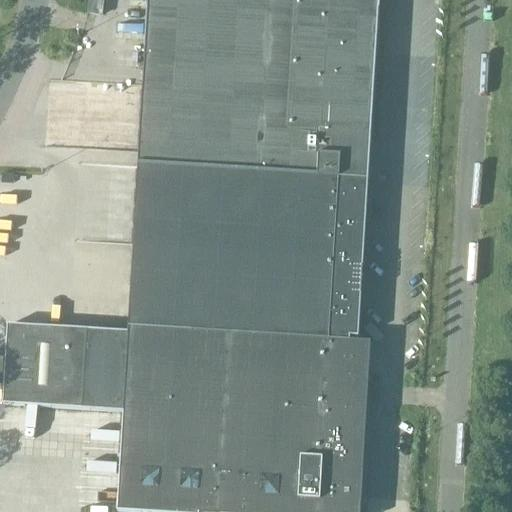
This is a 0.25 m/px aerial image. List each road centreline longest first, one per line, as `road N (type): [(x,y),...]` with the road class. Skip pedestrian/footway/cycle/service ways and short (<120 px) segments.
road 1 (unclassified): [(447,511),(476,0)]
road 2 (unknown): [(411,0),(388,321)]
